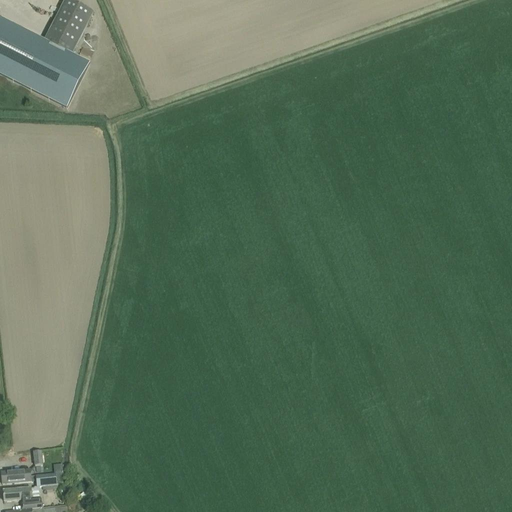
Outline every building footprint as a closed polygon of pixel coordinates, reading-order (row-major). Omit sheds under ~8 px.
[(67,0),(45,44),(72,57),(94,14),(67,0)] [(0,20),(0,77),(67,111),(90,66),(72,57),(45,44),(0,20)] [(41,453),(33,454),(35,467),(42,466),(41,453)] [(2,486),(12,485),(36,483),(37,489),(42,488),(57,487),(57,485),(57,483),(57,481),(56,476),(56,475),(36,477),(36,478),(31,478),(30,471),(1,474),(2,486)] [(21,505),(21,511),(41,509),(42,509),(41,499),(32,500),(31,489),(13,491),(3,492),(4,503),(24,501),(24,505),(21,505)] [(84,494),(78,499),(80,503),(86,511),(94,506),(84,494)]
